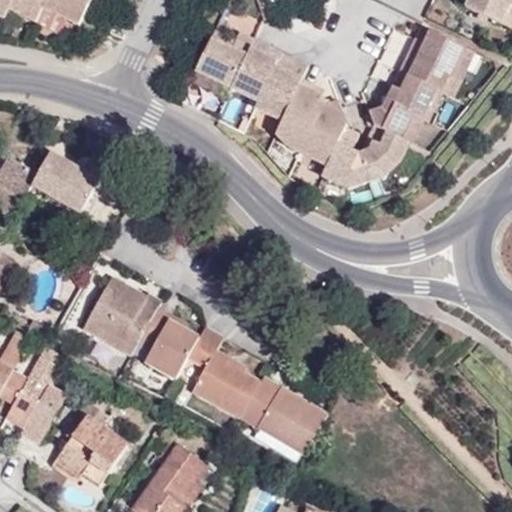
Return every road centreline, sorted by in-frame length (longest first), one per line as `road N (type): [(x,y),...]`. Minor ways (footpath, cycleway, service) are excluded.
road 1 (residential): [(188,141),(129,253),(280,351)]
road 2 (residential): [(188,141),(271,218),(340,262)]
road 3 (residential): [(340,262),(489,297)]
road 4 (residential): [(480,225),(417,250),(340,262)]
